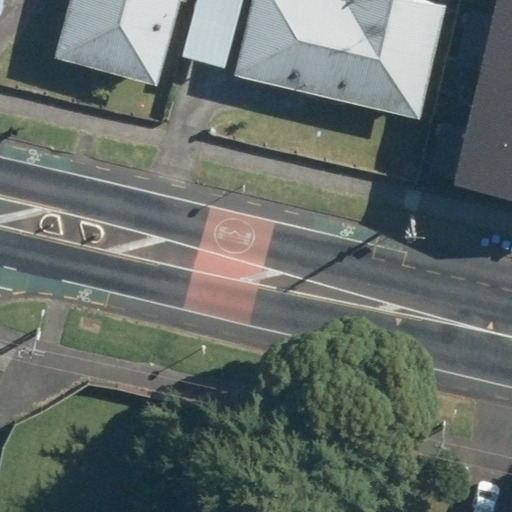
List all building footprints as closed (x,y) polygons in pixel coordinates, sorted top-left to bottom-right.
[(176,0),(62,0),(50,50),(158,76),(176,0)] [(227,70),(243,0),(187,0),(174,58),(227,70)] [(248,0),(232,71),(414,112),(440,0),(439,0),(248,0)] [(511,57),(511,0),(485,0),(474,49),(511,57)] [(511,175),(511,57),(474,49),(450,162),(511,175)]
